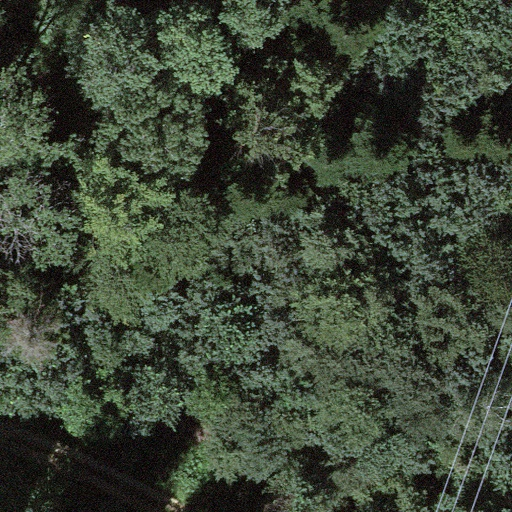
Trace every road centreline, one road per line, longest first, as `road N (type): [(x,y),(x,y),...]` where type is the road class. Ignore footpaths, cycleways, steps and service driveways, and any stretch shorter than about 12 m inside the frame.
road 1 (track): [(422,0),(161,326),(90,389),(0,420)]
road 2 (track): [(0,431),(170,511)]
